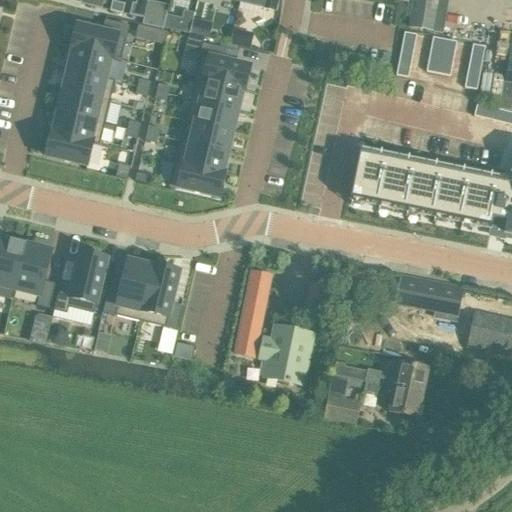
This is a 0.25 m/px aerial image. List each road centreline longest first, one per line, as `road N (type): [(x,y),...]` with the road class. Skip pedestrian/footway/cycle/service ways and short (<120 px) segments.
road 1 (residential): [(511,272),(250,221)]
road 2 (residential): [(250,221),(194,235),(6,193)]
road 3 (residential): [(6,193),(46,11)]
road 4 (residential): [(282,58),(250,221)]
